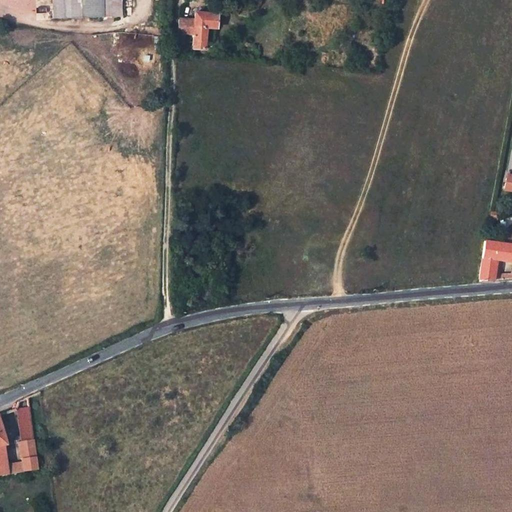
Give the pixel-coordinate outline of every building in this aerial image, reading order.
[(53,0),(54,19),(67,19),(66,0),(53,0)] [(66,0),(67,19),(104,18),(103,0),(66,0)] [(103,0),(104,18),(122,17),(121,0),(103,0)] [(176,43),(184,45),(185,34),(193,35),(192,49),(204,50),(206,28),(216,29),(217,14),(194,13),(194,20),(179,19),(176,43)] [(511,175),(506,175),(502,192),(511,193),(511,175)] [(182,212),(182,221),(202,220),(202,212),(182,212)] [(511,233),(505,232),(503,244),(511,245),(511,233)] [(492,280),(496,259),(511,261),(511,245),(503,244),(484,241),(478,282),(492,280)] [(15,409),(20,442),(33,440),(27,398),(18,402),(18,403),(15,409)] [(22,462),(23,471),(37,470),(33,440),(20,442),(19,442),(22,462)] [(22,462),(6,464),(8,473),(23,471),(22,462)]
